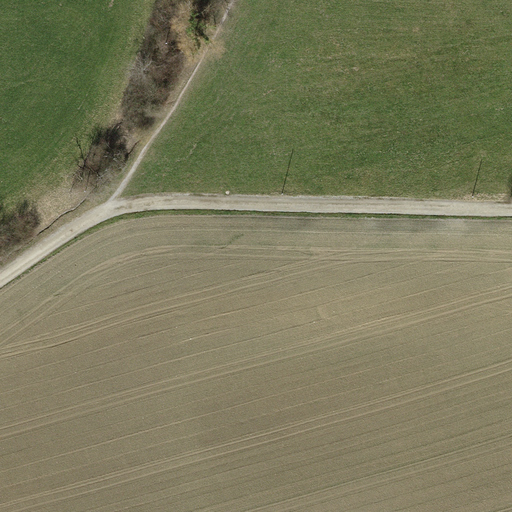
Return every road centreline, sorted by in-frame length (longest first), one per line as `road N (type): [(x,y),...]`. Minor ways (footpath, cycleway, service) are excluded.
road 1 (track): [(511,211),(184,202),(108,209)]
road 2 (track): [(108,209),(0,279)]
